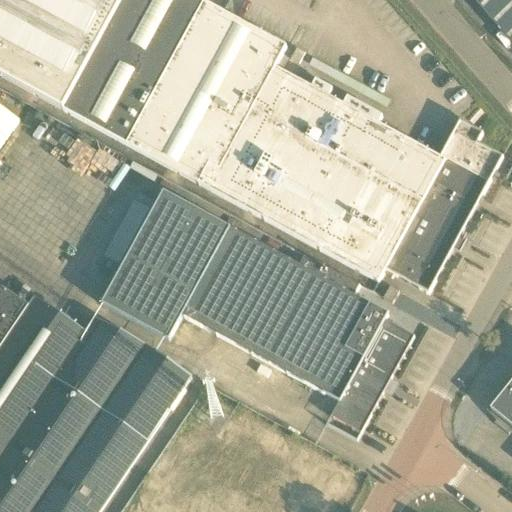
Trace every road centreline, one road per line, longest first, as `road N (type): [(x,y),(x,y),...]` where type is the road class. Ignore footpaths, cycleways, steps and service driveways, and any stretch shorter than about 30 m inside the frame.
road 1 (unclassified): [(412,449),(511,265)]
road 2 (unclassified): [(428,0),(511,95)]
